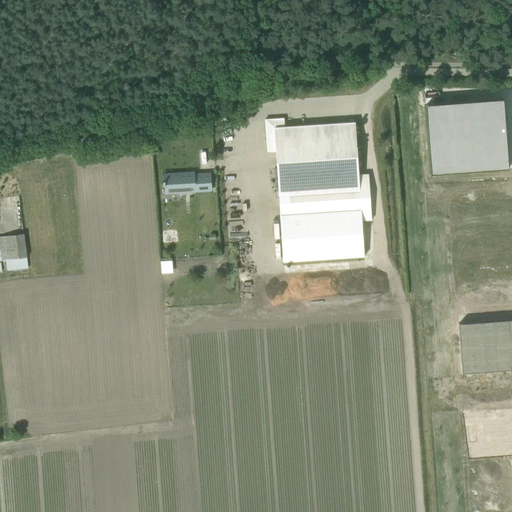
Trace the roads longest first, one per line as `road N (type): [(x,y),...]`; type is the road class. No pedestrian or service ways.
road 1 (unknown): [(370,107),(384,256),(403,346),(415,511)]
road 2 (unknown): [(384,256),(288,269),(272,263),(259,226),(251,133)]
road 3 (unclassified): [(0,160),(87,142),(168,113)]
road 4 (track): [(511,26),(364,0)]
road 5 (unknown): [(370,107),(264,107),(251,133)]
road 6 (unclassified): [(380,72),(511,72)]
